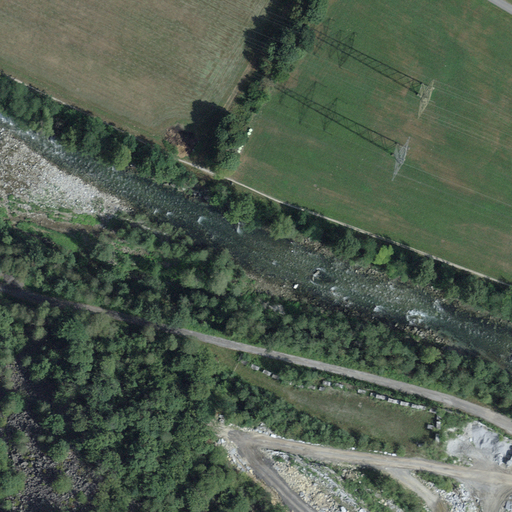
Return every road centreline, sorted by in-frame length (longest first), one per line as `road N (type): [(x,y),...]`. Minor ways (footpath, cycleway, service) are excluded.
road 1 (track): [(0,285),(437,396),(511,430)]
road 2 (track): [(0,74),(196,168)]
road 3 (track): [(196,168),(295,0)]
